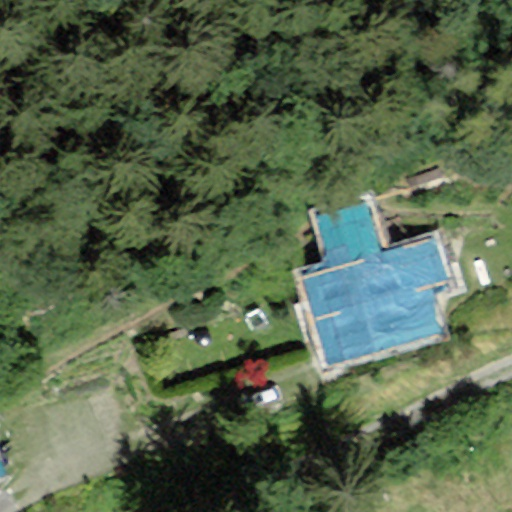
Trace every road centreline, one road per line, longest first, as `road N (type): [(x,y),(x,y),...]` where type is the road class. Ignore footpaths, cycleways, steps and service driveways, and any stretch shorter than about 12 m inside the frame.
road 1 (residential): [(511,347),(437,368),(171,511)]
road 2 (track): [(299,377),(0,509)]
